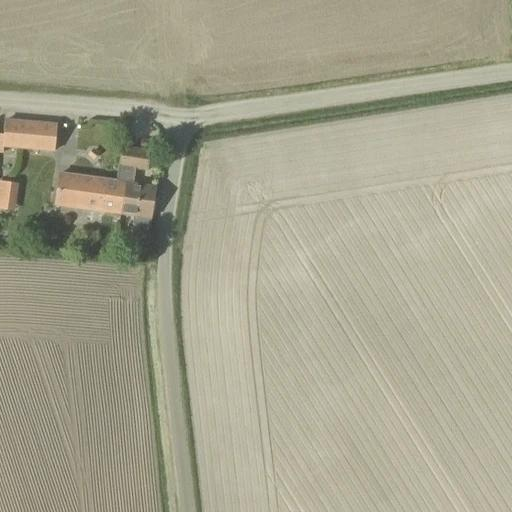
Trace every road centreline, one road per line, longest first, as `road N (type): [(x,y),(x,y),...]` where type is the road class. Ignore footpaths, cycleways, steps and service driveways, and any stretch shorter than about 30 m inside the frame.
road 1 (unclassified): [(177,511),(154,284),(183,115)]
road 2 (unclassified): [(183,115),(511,69)]
road 3 (unclassified): [(0,98),(183,115)]
